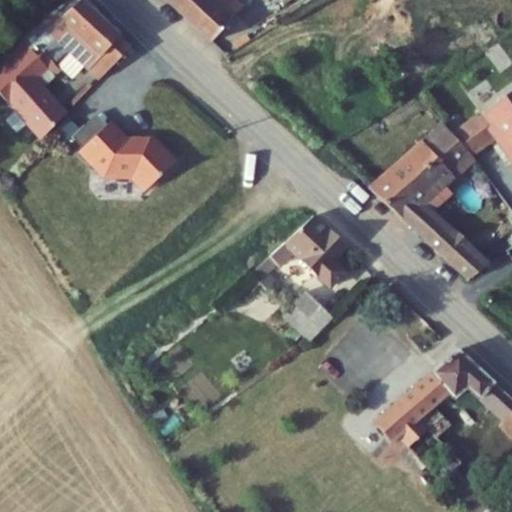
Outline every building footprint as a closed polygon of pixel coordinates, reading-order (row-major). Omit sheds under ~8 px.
[(68,45),(85,62),(100,48),(118,32),(84,0),(76,0),(34,39),(33,37),(0,67),(0,76),(44,124),(71,99),(50,76),(60,66),(53,59),(68,45)] [(176,0),(208,30),(228,10),(217,0),(176,0)] [(100,48),(112,59),(129,42),(118,32),(100,48)] [(511,96),(473,123),(489,145),(500,137),(511,155),(511,96)] [(104,118),(93,106),(68,130),(79,142),(104,118)] [(120,127),(108,114),(104,118),(79,142),(76,145),(99,168),(109,168),(112,172),(128,172),(130,170),(142,184),(172,155),(148,130),(142,135),(130,135),(126,131),(120,130),(118,128),(120,127)] [(473,123),(458,133),(475,156),(489,145),(473,123)] [(458,133),(452,125),(374,189),(414,227),(429,215),(452,196),(441,182),(475,156),(458,133)] [(429,215),(414,227),(426,239),(441,227),(429,215)] [(297,253),(311,267),(330,255),(344,246),(312,216),(248,267),(263,282),(275,272),(268,264),(282,252),(289,260),(297,253)] [(487,271),(441,227),(426,239),(471,281),(487,271)] [(311,267),(325,282),(338,273),(336,261),(330,255),(311,267)] [(261,293),(281,322),(314,301),(304,288),(290,297),(277,282),(261,293)] [(429,431),(444,420),(425,398),(444,386),(448,391),(461,382),(479,401),(495,389),(452,349),(358,409),(361,414),(353,420),(361,430),(370,424),(376,431),(385,425),(434,481),(457,461),(429,431)] [(482,511),(486,509),(450,468),(434,481),(461,511),(482,511)]
